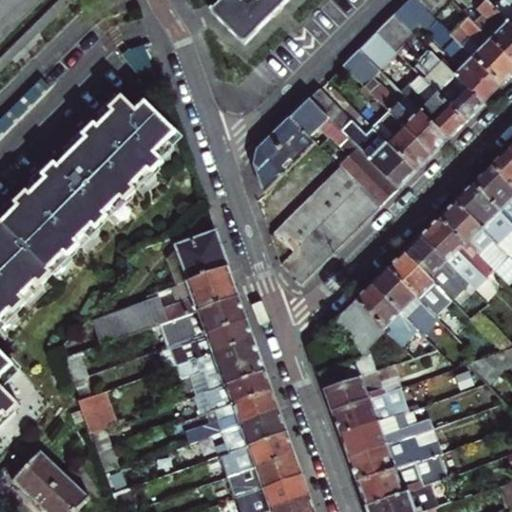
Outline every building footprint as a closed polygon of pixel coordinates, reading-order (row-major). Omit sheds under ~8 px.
[(212,9),(210,10),(245,44),(280,9),(289,0),(224,0),(214,11),(212,9)] [(465,69),(457,76),(485,105),(494,96),(503,88),(453,36),(436,18),(417,0),(411,0),(396,15),(417,37),(425,29),(465,69)] [(417,0),(436,18),(453,0),(452,0),(417,0)] [(511,0),(490,0),(489,1),(511,24),(511,0)] [(511,24),(489,1),(471,19),(511,59),(511,24)] [(396,15),(377,34),(399,55),(417,37),(396,15)] [(511,59),(471,19),(453,36),(503,88),(511,78),(511,59)] [(360,50),(382,72),(399,55),(377,34),(360,50)] [(152,69),(144,46),(131,50),(124,56),(138,75),(152,69)] [(343,67),(396,120),(433,157),(443,147),(450,140),(411,100),(407,97),(400,105),(375,79),(382,72),(360,50),(343,67)] [(485,105),(457,76),(446,66),(432,80),(427,84),(467,124),(478,113),(485,105)] [(424,72),(420,77),(427,84),(432,80),(424,72)] [(0,138),(51,88),(43,80),(0,122),(0,138)] [(420,91),(411,100),(450,140),(460,130),(467,124),(427,84),(420,91)] [(329,117),(339,108),(320,89),(311,99),(329,117)] [(176,134),(146,104),(137,113),(123,99),(111,111),(114,114),(98,129),(95,126),(83,137),(86,141),(58,169),(55,166),(44,177),(47,180),(30,196),(27,193),(15,205),(19,209),(3,224),(0,221),(0,418),(4,415),(7,418),(19,406),(0,387),(0,378),(13,366),(0,353),(0,320),(11,310),(14,313),(25,302),(21,299),(37,283),(41,286),(53,274),(50,271),(66,255),(69,258),(81,247),(77,243),(93,227),(96,230),(108,219),(105,216),(121,200),(124,203),(136,191),(133,188),(148,173),(151,175),(163,163),(155,155),(176,134)] [(401,190),(341,131),(329,117),(311,99),(299,110),(292,118),(312,137),(321,128),(333,141),(335,139),(352,155),(344,164),(385,205),(393,198),(401,190)] [(341,131),(351,121),(339,108),(329,117),(341,131)] [(262,184),(265,194),(318,143),(312,137),(292,118),(258,151),(255,165),(262,184)] [(396,120),(380,136),(417,173),(426,164),(433,157),(396,120)] [(351,121),(341,131),(401,190),(409,181),(417,173),(380,136),(379,134),(371,141),(351,121)] [(511,151),(510,149),(500,159),(492,167),(511,187),(511,151)] [(511,187),(492,167),(482,176),(474,185),(511,222),(511,187)] [(303,286),(382,209),(342,168),(276,233),(294,253),(282,265),(303,286)] [(511,243),(506,238),(511,231),(511,222),(474,185),(465,194),(456,202),(510,256),(511,254),(511,243)] [(510,256),(456,202),(449,210),(440,218),(494,272),(505,283),(511,276),(511,274),(502,264),(510,256)] [(494,272),(440,218),(431,227),(420,238),(465,282),(474,291),(494,272)] [(175,284),(226,266),(220,248),(215,232),(178,246),(165,256),(175,284)] [(465,282),(420,238),(414,244),(405,253),(449,297),(465,282)] [(396,261),(388,269),(433,314),(449,297),(405,253),(396,261)] [(156,325),(157,324),(237,296),(232,280),(226,266),(175,284),(169,286),(176,306),(168,310),(164,300),(148,305),(156,325)] [(433,314),(388,269),(380,277),(373,284),(423,334),(439,319),(433,314)] [(357,301),(387,330),(407,350),(423,334),(373,284),(366,291),(357,301)] [(166,348),(180,343),(246,320),(242,310),(237,296),(157,324),(166,348)] [(387,330),(357,301),(351,306),(345,312),(376,341),(387,330)] [(91,322),(99,345),(147,328),(156,325),(148,305),(147,302),(91,322)] [(511,341),(481,310),(471,319),(505,352),(511,349),(511,341)] [(339,318),(333,324),(361,351),(368,348),(376,341),(345,312),(339,318)] [(246,320),(180,343),(187,362),(253,339),(249,329),(246,320)] [(166,348),(157,324),(156,325),(147,328),(156,352),(166,348)] [(312,354),(314,360),(348,349),(327,330),(310,348),(312,354)] [(200,371),(207,391),(264,371),(258,355),(253,339),(187,362),(178,365),(183,377),(200,371)] [(356,363),(362,378),(383,371),(374,346),(368,348),(361,351),(357,352),(353,354),(356,363)] [(317,368),(319,375),(356,363),(353,354),(348,349),(314,360),(317,368)] [(67,380),(69,380),(82,374),(75,354),(59,360),(67,380)] [(322,383),(325,391),(362,378),(356,363),(319,375),(322,383)] [(332,412),(403,387),(395,366),(383,371),(362,378),(325,391),(329,403),(332,412)] [(203,414),(214,410),(271,390),(268,381),(264,371),(207,391),(212,405),(201,409),(203,414)] [(82,380),(74,383),(79,397),(87,394),(82,380)] [(336,423),(341,437),(412,411),(403,387),(332,412),(336,423)] [(106,390),(77,401),(89,434),(118,424),(106,390)] [(212,434),(220,431),(278,410),(275,400),(271,390),(214,410),(218,421),(207,425),(183,433),(187,443),(212,434)] [(346,449),(349,458),(413,436),(433,429),(437,428),(429,405),(412,411),(341,437),(346,449)] [(207,460),(217,457),(286,432),(283,422),(278,410),(220,431),(223,440),(215,443),(203,447),(207,460)] [(203,414),(207,425),(218,421),(214,410),(203,414)] [(418,450),(438,443),(433,429),(413,436),(418,450)] [(220,431),(212,434),(215,443),(223,440),(220,431)] [(217,457),(224,478),(294,453),(292,447),(290,442),(286,432),(217,457)] [(354,474),(359,486),(442,456),(438,443),(418,450),(413,436),(349,458),(354,474)] [(40,453),(17,480),(23,485),(54,511),(71,511),(88,494),(40,453)] [(232,499),(246,495),(302,474),(298,464),(294,453),(224,478),(232,499)] [(362,495),(367,509),(426,488),(450,479),(442,456),(359,486),(362,495)] [(246,495),(251,511),(263,511),(287,503),(309,496),(306,486),(302,474),(246,495)] [(511,483),(486,493),(492,511),(506,511),(511,510),(511,483)] [(367,511),(431,511),(434,511),(426,488),(367,509),(367,511)] [(315,511),(313,506),(309,496),(287,503),(263,511),(315,511)]
